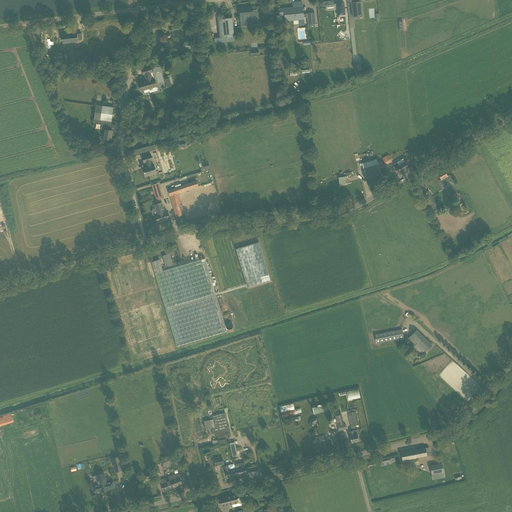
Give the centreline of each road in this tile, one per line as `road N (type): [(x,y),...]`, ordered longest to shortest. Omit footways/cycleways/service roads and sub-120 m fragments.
road 1 (tertiary): [(0,288),(205,228),(347,211),(511,117)]
road 2 (unclassified): [(0,27),(212,0)]
road 3 (unclassified): [(356,457),(446,432),(511,367)]
road 4 (unclassified): [(199,495),(356,457)]
